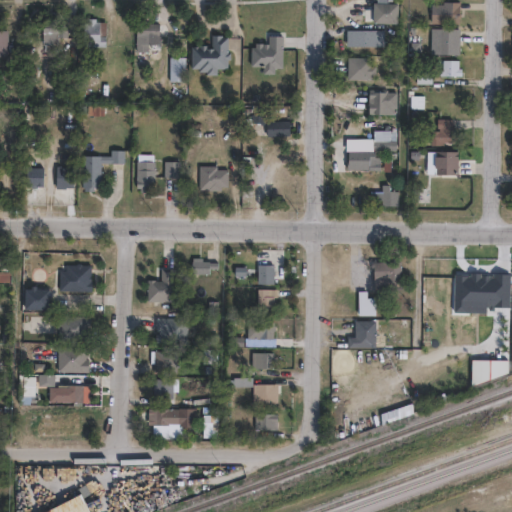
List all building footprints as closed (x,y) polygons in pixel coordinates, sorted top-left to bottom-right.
[(375,0),(399,1),(399,20),(374,20),(375,0)] [(462,0),(462,20),(433,20),(433,1),(445,1),(445,0),(462,0)] [(95,16),(95,19),(106,19),(106,44),(83,44),(83,19),(87,19),(87,16),(95,16)] [(146,19),(146,22),(160,22),(159,42),(146,42),(146,49),(135,49),(136,21),(139,21),(139,19),(146,19)] [(68,27),(67,35),(57,35),(57,43),(42,43),(43,25),(58,25),(58,27),(68,27)] [(461,26),(461,52),(437,51),(437,42),(436,42),(436,37),(437,37),(437,26),(461,26)] [(7,53),(0,53),(0,27),(8,28),(7,53)] [(385,28),(385,43),(348,43),(348,27),(385,28)] [(229,32),(228,66),(218,66),(218,72),(200,71),(200,67),(192,67),(192,44),(200,44),(200,42),(212,43),(212,32),(229,32)] [(284,33),(283,65),(275,65),(275,71),(264,71),(264,64),(251,63),(252,44),(255,44),(256,40),(269,41),(269,33),(284,33)] [(372,54),(372,63),(377,63),(377,76),(349,76),(349,55),(372,54)] [(184,55),(184,80),(169,80),(169,55),(184,55)] [(464,66),(464,73),(441,73),(441,67),(444,67),(444,57),(460,58),(460,66),(464,66)] [(433,81),(418,81),(418,69),(433,69),(433,81)] [(397,89),(397,105),(371,105),(371,103),(369,103),(369,99),(371,99),(371,88),(397,89)] [(452,116),(452,124),(454,124),(454,129),(452,129),(452,139),(447,139),(447,142),(430,142),(430,127),(439,127),(439,125),(437,125),(437,116),(452,116)] [(289,133),(267,133),(267,119),(289,118),(289,133)] [(389,127),(389,137),(396,137),(396,146),(373,146),(373,127),(389,127)] [(95,185),(95,189),(85,189),(85,185),(83,185),(83,153),(111,153),(111,147),(125,148),(125,161),(101,161),(101,185),(95,185)] [(380,152),(380,160),(381,160),(381,168),(346,167),(346,158),(348,158),(348,147),(375,147),(375,152),(380,152)] [(458,171),(427,171),(427,148),(438,148),(458,148),(458,171)] [(156,159),(156,186),(148,186),(148,190),(141,190),(141,186),(137,186),(137,152),(154,152),(154,159),(156,159)] [(181,159),(180,175),(165,175),(165,159),(181,159)] [(44,165),(44,184),(26,183),(26,163),(31,163),(31,164),(44,165)] [(60,163),(60,165),(72,165),(72,170),(74,170),(74,184),(66,184),(66,186),(56,186),(56,163),(60,163)] [(200,190),(228,190),(228,165),(200,165),(200,190)] [(386,182),(386,188),(396,188),(396,203),(379,203),(379,197),(367,197),(368,188),(380,188),(380,182),(386,182)] [(202,255),(202,258),(209,258),(208,259),(218,259),(218,266),(209,265),(209,271),(191,271),(191,258),(192,258),(192,254),(202,255)] [(400,280),(374,280),(374,260),(400,260),(400,280)] [(79,261),(80,262),(90,262),(89,278),(91,278),(91,288),(57,288),(58,268),(64,268),(64,262),(74,262),(75,261),(79,261)] [(273,262),(273,280),(257,280),(257,273),(255,273),(255,270),(257,270),(257,262),(273,262)] [(173,266),(173,299),(146,299),(146,277),(154,277),(154,278),(160,278),(160,266),(173,266)] [(472,280),(471,306),(453,306),(453,284),(465,284),(465,280),(472,280)] [(35,283),(35,286),(49,286),(48,307),(23,307),(24,286),(30,286),(30,283),(35,283)] [(273,311),(257,310),(257,286),(275,286),(275,295),(273,295),(273,311)] [(366,289),(366,290),(370,290),(370,294),(366,295),(366,296),(375,296),(375,313),(358,314),(357,289),(366,289)] [(217,293),(217,312),(207,312),(207,310),(197,310),(197,302),(199,302),(199,299),(204,299),(204,302),(207,302),(207,298),(208,298),(208,293),(217,293)] [(88,314),(88,322),(83,322),(83,326),(86,326),(86,339),(57,338),(57,313),(88,314)] [(186,315),(186,340),(155,339),(155,331),(157,331),(157,328),(155,328),(155,315),(186,315)] [(273,319),(273,323),(274,323),(274,328),(273,328),(273,336),(258,336),(259,329),(251,329),(251,326),(253,326),(253,320),(259,320),(259,319),(273,319)] [(375,346),(347,346),(347,336),(354,336),(354,319),(375,319),(375,346)] [(83,355),(83,358),(86,358),(86,371),(55,371),(55,346),(86,346),(86,355),(83,355)] [(214,362),(200,362),(201,348),(214,348),(214,362)] [(171,350),(171,356),(175,356),(175,363),(148,363),(148,350),(171,350)] [(271,367),(250,367),(250,352),(272,352),(271,367)] [(472,360),(472,379),(508,379),(508,360),(472,360)] [(171,397),(151,397),(151,378),(171,378),(171,397)] [(276,402),(251,402),(251,383),(276,383),(276,402)] [(80,401),(46,401),(47,386),(62,386),(62,384),(80,384),(80,401)] [(413,414),(412,405),(398,407),(399,416),(413,414)] [(171,407),(171,423),(167,423),(167,425),(151,425),(151,418),(148,418),(148,413),(151,413),(151,408),(166,408),(166,406),(171,407)] [(276,413),(275,429),(253,428),(253,413),(276,413)] [(217,438),(201,438),(202,421),(217,421),(217,438)] [(66,511),(85,503),(88,511),(66,511)]
